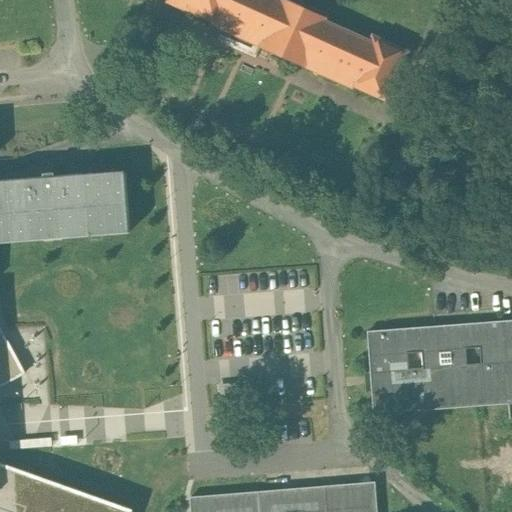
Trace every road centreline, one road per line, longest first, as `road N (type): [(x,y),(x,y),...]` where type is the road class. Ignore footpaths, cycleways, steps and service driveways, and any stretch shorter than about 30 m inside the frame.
road 1 (residential): [(436,511),(354,435),(340,402),(327,237)]
road 2 (residential): [(327,237),(159,140),(83,82)]
road 3 (residential): [(511,285),(327,237)]
